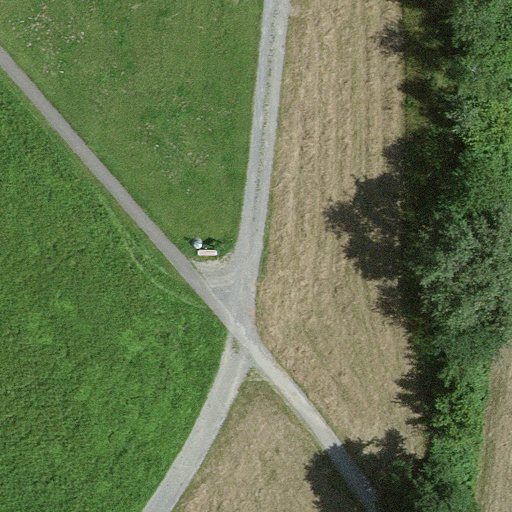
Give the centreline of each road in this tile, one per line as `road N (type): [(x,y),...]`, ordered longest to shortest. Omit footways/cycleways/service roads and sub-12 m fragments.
road 1 (track): [(242,336),(280,0)]
road 2 (track): [(377,511),(242,336)]
road 3 (track): [(154,511),(224,396),(242,336)]
